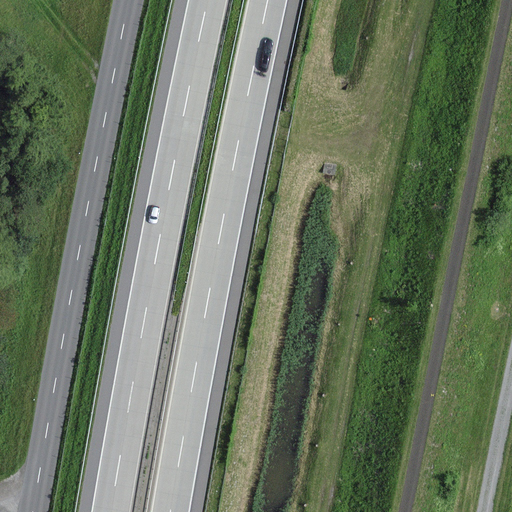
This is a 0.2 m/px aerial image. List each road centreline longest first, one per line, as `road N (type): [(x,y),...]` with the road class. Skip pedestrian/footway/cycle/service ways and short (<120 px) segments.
road 1 (unknown): [(430,0),(327,511)]
road 2 (track): [(509,0),(406,511)]
road 3 (motorway): [(170,511),(268,0)]
road 4 (unclassified): [(138,0),(41,511)]
road 5 (motorway): [(208,0),(111,511)]
